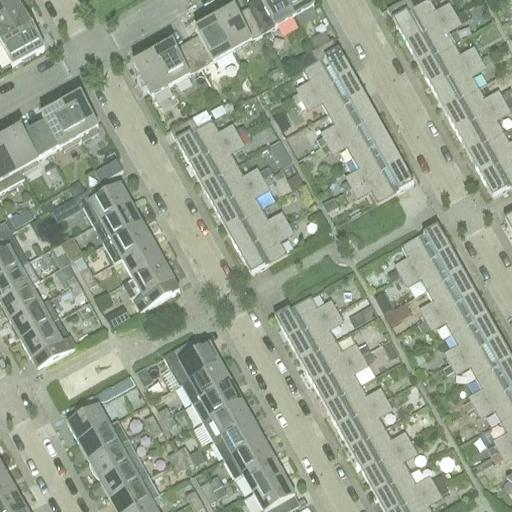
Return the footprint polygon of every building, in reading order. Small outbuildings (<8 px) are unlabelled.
[(0,0),(0,24),(22,12),(22,11),(15,0),(0,0)] [(295,20),(283,0),(258,0),(263,8),(251,14),(264,37),(266,36),(271,33),(295,20)] [(314,9),(309,0),(283,0),(295,20),(314,9)] [(393,23),(415,10),(409,0),(388,12),(393,23)] [(406,45),(456,17),(452,10),(439,18),(430,2),(415,10),(393,23),(406,45)] [(34,31),(23,11),(22,11),(22,12),(0,24),(0,45),(2,49),(34,31)] [(465,12),(456,17),(460,25),(469,20),(465,12)] [(264,37),(251,14),(240,21),(235,13),(216,24),(233,54),(264,37)] [(455,47),(447,33),(460,25),(456,17),(406,45),(418,67),(455,47)] [(233,54),(216,24),(196,35),(201,43),(189,49),(202,72),(233,54)] [(45,51),(34,31),(2,49),(13,69),(22,63),(25,63),(26,63),(28,62),(30,61),(31,61),(34,59),(36,56),(45,51)] [(271,33),(266,36),(269,43),(274,40),(271,33)] [(317,65),(339,53),(333,42),(311,55),(317,65)] [(431,90),(481,62),(477,54),(463,62),(455,47),(418,67),(431,90)] [(202,72),(189,49),(178,56),(173,48),(154,58),(171,89),(202,72)] [(302,104),(352,76),(339,53),(303,73),(312,89),(298,97),(302,104)] [(488,57),(481,62),(485,69),(493,65),(488,57)] [(171,89),(154,58),(135,69),(152,100),(171,89)] [(480,91),(472,77),(485,69),(481,62),(431,90),(443,112),(480,91)] [(328,118),(364,98),(352,76),(302,104),(305,110),(306,111),(320,104),(328,118)] [(485,102),(480,91),(443,112),(456,134),(506,106),(499,94),(485,102)] [(508,94),(501,98),(505,105),(511,101),(511,93),(511,92),(508,94)] [(298,97),(292,100),(296,107),(302,104),(298,97)] [(327,148),(377,120),(364,98),(328,118),(336,133),(323,141),(327,148)] [(99,130),(82,99),(62,110),(79,141),(80,140),(82,144),(96,137),(99,130)] [(305,110),(302,104),(297,107),(300,113),(305,110)] [(504,135),(497,123),(511,116),(506,106),(456,134),(468,156),(504,135)] [(222,108),(211,114),(215,122),(226,115),(222,108)] [(79,141),(62,110),(43,121),(47,129),(37,135),(49,157),(62,150),(65,154),(82,144),(80,140),(79,141)] [(281,117),(274,121),(282,135),(289,131),(281,117)] [(377,120),(327,148),(331,155),(345,148),(353,162),(389,142),(377,120)] [(177,144),(198,132),(193,121),(171,134),(177,144)] [(189,167),(239,139),(235,132),(222,139),(213,124),(177,144),(189,167)] [(243,128),(236,133),(239,139),(246,135),(247,134),(243,128)] [(37,164),(49,157),(37,135),(26,141),(22,133),(2,143),(22,178),(39,169),(37,164)] [(246,135),(239,139),(243,146),(250,143),(246,135)] [(480,178),(511,160),(511,144),(510,146),(504,135),(468,156),(480,178)] [(238,169),(230,154),(243,146),(239,139),(189,167),(202,189),(238,169)] [(323,141),(318,144),(322,151),(327,148),(323,141)] [(361,177),(347,185),(352,192),(402,164),(389,142),(353,162),(361,177)] [(0,195),(24,182),(22,178),(2,143),(0,144),(0,203),(1,203),(0,201),(0,195)] [(327,148),(322,151),(326,158),(331,155),(327,148)] [(286,155),(276,160),(283,171),(292,166),(286,155)] [(511,160),(480,178),(493,200),(511,189),(511,160)] [(124,174),(117,163),(95,175),(102,186),(107,183),(124,174)] [(402,164),(352,192),(356,199),(369,192),(378,207),(396,197),(414,187),(402,164)] [(214,211),(264,183),(263,182),(272,177),(269,170),(259,175),(257,172),(244,179),(238,169),(202,189),(214,211)] [(298,177),(287,183),(293,194),(304,188),(298,177)] [(270,194),(268,190),(273,187),(269,180),(264,183),(214,211),(226,233),(263,213),(256,201),(270,194)] [(56,228),(84,212),(94,230),(132,208),(121,188),(113,193),(107,183),(102,186),(49,216),(56,228)] [(347,185),(343,187),(347,195),(352,192),(347,185)] [(305,190),(298,194),(302,201),(309,197),(305,190)] [(334,202),(323,208),(328,217),(339,211),(334,202)] [(143,227),(132,208),(94,230),(104,248),(143,227)] [(239,255),(289,227),(285,220),(271,227),(263,213),(226,233),(239,255)] [(17,217),(10,221),(16,232),(23,228),(18,219),(17,217)] [(6,226),(0,228),(0,243),(12,237),(6,226)] [(153,246),(143,227),(104,248),(115,267),(122,262),(123,263),(153,246)] [(288,258),(279,242),(293,234),(289,227),(239,255),(252,278),(288,258)] [(401,280),(451,252),(438,229),(402,250),(411,265),(397,273),(400,279),(401,280)] [(27,266),(12,237),(0,243),(0,282),(21,271),(20,270),(27,266)] [(69,243),(61,248),(66,257),(74,252),(69,243)] [(164,264),(153,246),(123,263),(133,282),(164,264)] [(57,262),(66,257),(61,248),(52,253),(57,262)] [(427,294),(463,274),(451,252),(401,280),(405,287),(419,280),(427,294)] [(164,264),(133,282),(143,299),(134,304),(141,316),(180,294),(175,284),(164,264)] [(31,289),(21,271),(0,282),(0,305),(1,307),(31,289)] [(85,284),(94,279),(89,271),(80,276),(85,284)] [(397,273),(388,278),(391,283),(400,279),(397,273)] [(426,324),(475,296),(463,274),(427,294),(435,309),(422,317),(426,324)] [(66,283),(71,292),(80,287),(75,278),(66,283)] [(98,287),(94,279),(85,284),(89,292),(98,287)] [(84,295),(80,287),(71,292),(75,300),(84,295)] [(42,308),(31,289),(1,307),(11,325),(42,308)] [(452,338),(488,318),(475,296),(426,324),(430,331),(443,324),(452,338)] [(386,297),(376,302),(384,318),(394,312),(386,297)] [(288,343),(338,315),(334,308),(320,316),(312,300),(275,320),(288,343)] [(52,327),(42,308),(11,325),(22,344),(52,327)] [(105,322),(111,332),(129,322),(123,311),(105,322)] [(378,320),(373,311),(362,317),(367,326),(378,320)] [(394,312),(384,318),(390,329),(401,324),(395,312),(394,312)] [(337,345),(329,330),(342,323),(338,315),(288,343),(300,365),(337,345)] [(450,368),(500,340),(488,318),(452,338),(458,349),(444,356),(450,368)] [(115,339),(142,327),(139,320),(112,332),(115,339)] [(76,352),(70,342),(60,323),(52,327),(22,344),(32,364),(40,359),(46,369),(76,352)] [(511,362),(511,361),(500,340),(450,368),(456,378),(470,371),(476,383),(511,362)] [(180,390),(181,389),(191,384),(221,367),(210,348),(202,352),(197,342),(174,355),(163,360),(180,390)] [(313,387),(363,359),(359,352),(345,360),(337,345),(300,365),(313,387)] [(400,359),(392,345),(383,350),(391,364),(400,359)] [(366,348),(359,352),(363,359),(370,355),(366,348)] [(370,355),(363,359),(367,367),(375,362),(370,355)] [(422,355),(412,360),(417,368),(426,363),(422,355)] [(361,389),(353,374),(367,367),(363,359),(313,387),(325,409),(361,389)] [(475,412),(511,391),(511,362),(476,383),(484,397),(471,405),(475,412)] [(192,408),(232,386),(221,367),(191,384),(181,389),(192,408)] [(145,391),(154,386),(146,371),(137,376),(145,391)] [(130,379),(93,400),(97,406),(105,401),(107,404),(135,388),(130,379)] [(242,405),(232,386),(192,408),(202,427),(211,421),(212,422),(242,405)] [(337,431),(387,403),(383,396),(370,404),(361,389),(325,409),(337,431)] [(501,427),(511,420),(511,391),(475,412),(479,419),(493,412),(501,427)] [(110,430),(93,400),(71,413),(76,423),(68,427),(79,447),(110,430)] [(386,433),(378,418),(391,411),(387,403),(337,431),(350,453),(386,433)] [(253,424),(242,405),(212,422),(222,441),(253,424)] [(159,416),(163,424),(172,419),(167,411),(159,416)] [(144,424),(149,432),(158,427),(153,419),(144,424)] [(177,428),(172,419),(163,424),(168,433),(177,428)] [(500,456),(511,449),(511,420),(501,427),(509,441),(495,449),(500,456)] [(253,424),(222,441),(214,446),(224,465),(233,460),(263,442),(253,424)] [(90,466),(129,444),(119,425),(110,430),(79,447),(90,466)] [(163,436),(158,427),(149,432),(154,441),(163,436)] [(362,475),(412,447),(408,440),(394,448),(386,433),(350,453),(362,475)] [(274,461),(263,442),(233,460),(243,478),(274,461)] [(100,484),(140,462),(129,444),(90,466),(100,484)] [(411,477),(403,462),(416,455),(412,447),(362,475),(375,497),(411,477)] [(511,449),(500,456),(504,463),(511,458),(511,449)] [(182,463),(190,459),(185,450),(177,455),(182,463)] [(493,450),(488,453),(492,459),(497,456),(493,450)] [(182,463),(177,455),(169,460),(173,468),(182,463)] [(500,456),(493,460),(497,467),(504,463),(500,456)] [(190,459),(182,463),(187,472),(195,467),(190,459)] [(284,480),(274,461),(243,478),(254,497),(284,480)] [(150,481),(140,462),(100,484),(111,503),(150,482),(150,481)] [(178,477),(187,472),(182,463),(173,468),(178,477)] [(0,505),(17,496),(6,477),(0,480),(0,505)] [(382,511),(400,511),(437,491),(433,484),(419,492),(411,477),(375,497),(382,511)] [(291,511),(287,504),(295,500),(284,480),(254,497),(262,511),(291,511)] [(160,500),(150,482),(111,503),(115,511),(139,511),(158,501),(160,500)] [(219,503),(210,486),(201,491),(205,500),(210,508),(219,503)] [(444,487),(437,491),(441,499),(448,494),(444,487)] [(430,511),(427,506),(441,499),(437,491),(400,511),(430,511)] [(187,499),(191,508),(200,503),(196,494),(187,499)] [(0,511),(26,511),(17,496),(0,505),(0,511)] [(155,511),(155,510),(161,507),(158,501),(139,511),(155,511)] [(203,511),(205,511),(200,503),(191,508),(193,511),(203,511)]
